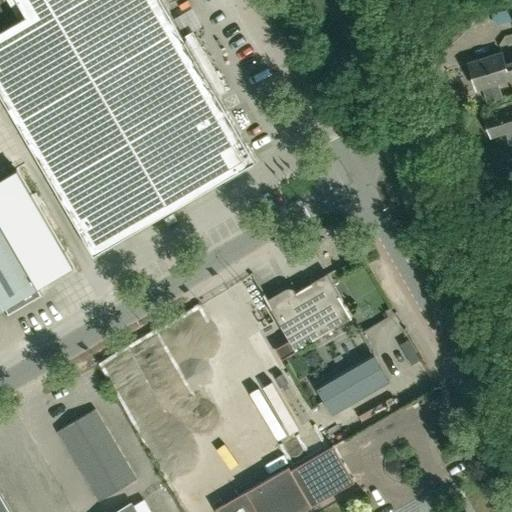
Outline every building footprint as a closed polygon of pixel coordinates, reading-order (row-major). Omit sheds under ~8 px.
[(18,0),(28,17),(0,32),(0,91),(94,254),(258,159),(165,0),(18,0)] [(511,61),(505,64),(502,52),(469,62),(478,89),(483,87),(488,103),(502,98),(497,83),(511,78),(511,61)] [(511,101),(499,105),(500,110),(485,114),(491,137),(506,132),(509,142),(511,141),(511,101)] [(40,288),(76,267),(19,169),(0,180),(0,310),(7,307),(11,314),(44,295),(40,288)] [(287,289),(268,300),(290,339),(276,347),(282,358),(296,350),(353,317),(328,274),(296,292),(293,290),(291,289),(288,289),(287,289)] [(372,353),(316,386),(333,414),(389,381),(372,353)] [(100,500),(136,479),(95,409),(59,430),(100,500)] [(277,473),(298,511),(300,511),(355,480),(334,445),(292,470),(289,466),(277,473)] [(298,511),(277,473),(259,484),(258,482),(215,507),(218,511),(298,511)] [(13,511),(0,489),(0,511),(13,511)]
